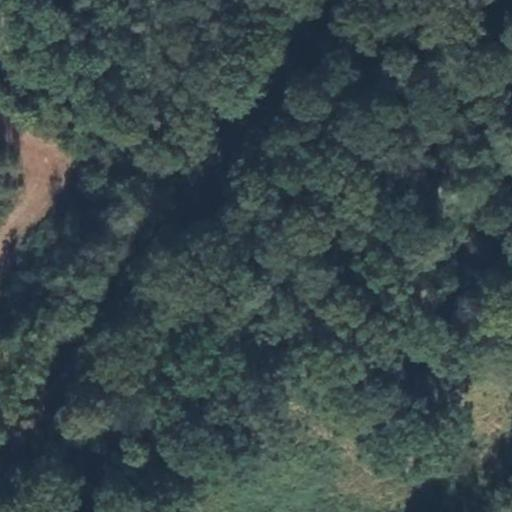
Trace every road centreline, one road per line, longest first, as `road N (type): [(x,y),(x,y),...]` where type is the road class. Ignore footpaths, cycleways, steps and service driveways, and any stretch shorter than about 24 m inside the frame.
road 1 (track): [(0,469),(190,207)]
road 2 (track): [(190,207),(340,0)]
